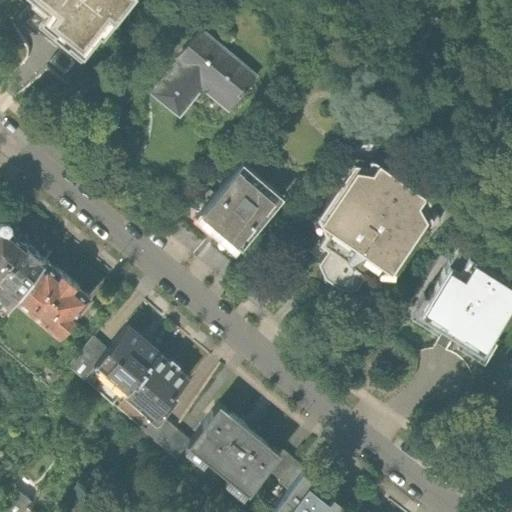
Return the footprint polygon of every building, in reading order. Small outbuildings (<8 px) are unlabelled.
[(34,0),(44,8),(37,15),(81,52),(99,30),(102,32),(115,16),(128,0),(34,0)] [(199,23),(150,79),(180,105),(204,77),(229,98),(253,70),(199,23)] [(342,175),(317,209),(326,225),(320,233),(329,239),(319,253),(325,267),(342,277),(355,278),(364,265),(372,271),(379,262),(396,264),(420,230),(424,234),(439,211),(429,192),(376,154),(351,150),(336,172),(342,175)] [(234,167),(195,211),(232,244),(272,199),(234,167)] [(0,259),(23,233),(27,229),(10,216),(10,212),(7,208),(0,208),(0,259)] [(44,251),(23,233),(0,259),(0,295),(3,298),(12,288),(44,251)] [(44,251),(12,288),(58,327),(70,314),(74,317),(91,297),(87,294),(92,288),(46,249),(44,251)] [(414,311),(477,355),(511,304),(511,278),(476,253),(461,275),(446,264),(414,311)] [(160,344),(128,317),(106,342),(94,357),(96,358),(125,384),(160,344)] [(94,357),(106,342),(92,330),(67,359),(82,373),(96,358),(94,357)] [(190,370),(160,344),(125,384),(124,385),(155,416),(160,410),(178,390),(175,388),(190,370)] [(279,446),(220,398),(190,436),(188,438),(249,485),(265,463),(279,446)] [(160,410),(155,416),(145,428),(162,443),(175,424),(160,410)] [(150,433),(134,419),(120,435),(136,449),(150,433)] [(190,436),(175,424),(162,443),(176,455),(188,438),(190,436)] [(159,446),(148,438),(140,450),(151,458),(159,446)] [(279,446),(265,463),(278,473),(294,454),(281,444),(279,446)] [(329,511),(342,497),(303,466),(269,508),(272,510),(277,504),(287,511),(329,511)] [(17,489),(0,509),(0,511),(21,511),(27,505),(31,500),(17,489)] [(157,511),(133,492),(123,505),(131,511),(157,511)]
